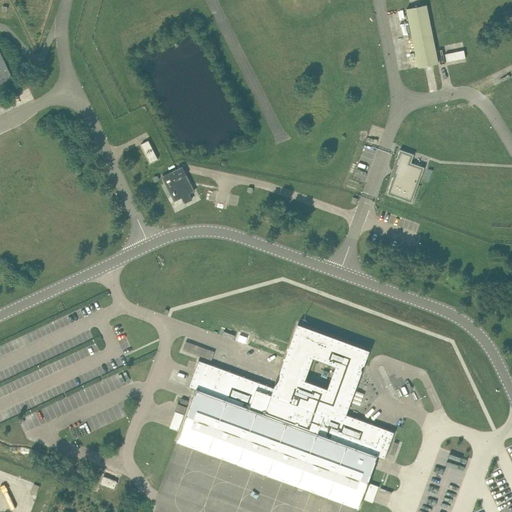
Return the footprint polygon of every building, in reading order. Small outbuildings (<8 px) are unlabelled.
[(418,68),(438,64),(426,5),(407,9),(418,68)] [(0,83),(13,77),(0,50),(0,83)] [(465,58),(464,50),(445,54),(446,62),(465,58)] [(158,159),(148,140),(141,144),(150,162),(158,159)] [(412,203),(422,174),(424,167),(411,163),(414,154),(400,149),(397,158),(396,157),(396,158),(397,158),(396,172),(394,176),(393,176),(387,194),(412,203)] [(189,194),(194,191),(182,167),(162,177),(174,201),(182,197),(184,202),(185,203),(192,199),(189,194)] [(428,169),(424,180),(428,182),(432,170),(428,169)] [(383,459),(384,460),(394,432),(346,414),(369,350),(298,324),(274,388),(198,360),(188,387),(190,388),(190,387),(196,389),(180,431),(180,432),(177,440),(359,507),(378,456),(383,458),(383,459)] [(221,354),(192,343),(188,352),(217,363),(221,354)] [(178,404),(177,404),(175,411),(176,412),(184,414),(187,407),(180,405),(178,404)] [(176,412),(170,427),(178,431),(184,414),(176,412)] [(398,444),(394,442),(390,453),(394,455),(398,444)] [(114,489),(115,487),(116,487),(117,484),(116,484),(117,482),(103,476),(100,483),(114,489)] [(364,499),(372,502),(379,486),(370,483),(364,499)]
